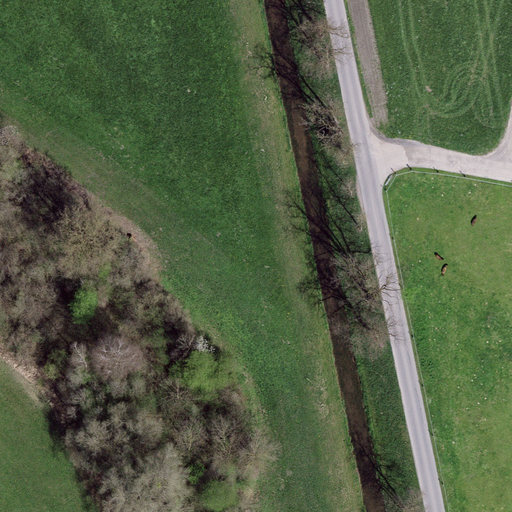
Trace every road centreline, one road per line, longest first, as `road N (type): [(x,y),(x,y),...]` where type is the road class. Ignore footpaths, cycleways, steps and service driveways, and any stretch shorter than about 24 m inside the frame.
road 1 (unclassified): [(434,511),(331,0)]
road 2 (track): [(511,169),(361,151)]
